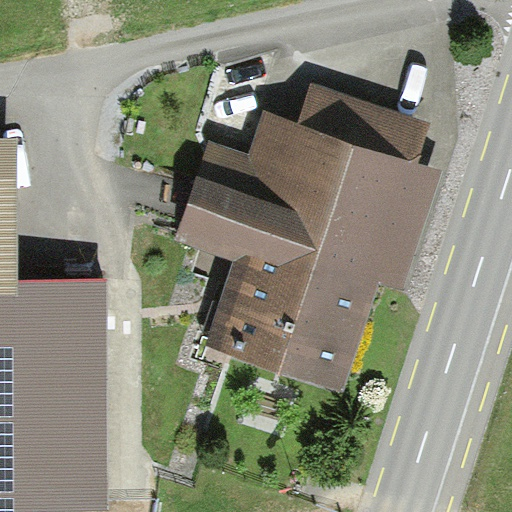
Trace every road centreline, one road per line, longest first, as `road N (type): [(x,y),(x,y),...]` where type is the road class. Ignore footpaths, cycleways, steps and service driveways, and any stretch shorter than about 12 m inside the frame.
road 1 (track): [(409,0),(0,76)]
road 2 (secondary): [(398,511),(511,153)]
